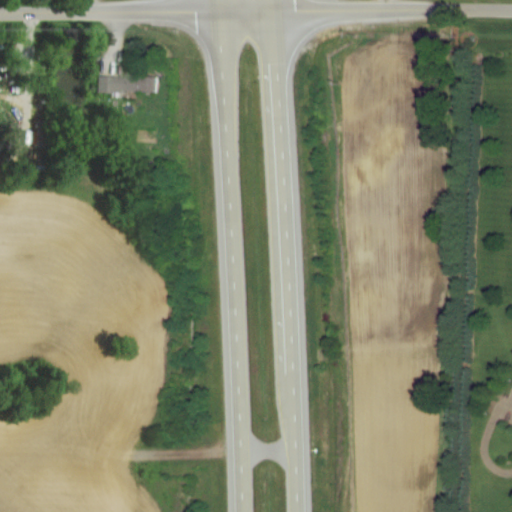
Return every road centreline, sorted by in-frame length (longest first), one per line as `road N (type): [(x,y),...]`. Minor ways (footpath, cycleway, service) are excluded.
road 1 (primary): [(298,511),(271,0)]
road 2 (primary): [(221,0),(242,511)]
road 3 (tertiary): [(511,9),(0,11)]
